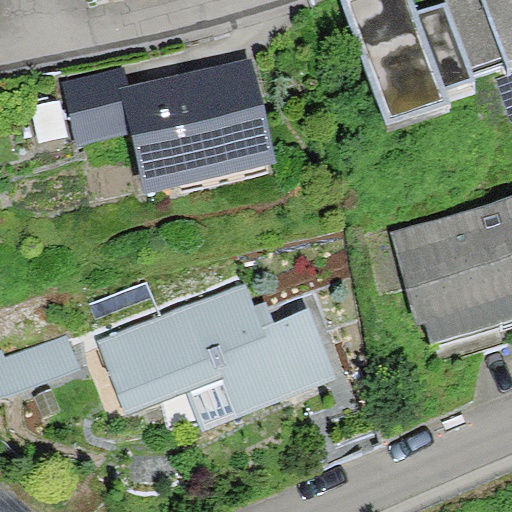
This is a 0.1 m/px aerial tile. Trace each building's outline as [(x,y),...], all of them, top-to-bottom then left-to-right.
[(403,0),(407,8),(377,21),(417,114),(511,74),(511,69),(482,0),(403,0)] [(511,0),(482,0),(511,69),(511,0)] [(119,64),(59,76),(69,128),(127,117),(139,175),(264,150),(245,58),(123,82),(119,64)] [(511,190),(396,220),(430,353),(511,332),(511,190)] [(239,276),(94,334),(114,383),(207,346),(232,405),(329,366),(304,306),(259,324),(239,276)] [(56,330),(5,350),(19,384),(84,358),(70,324),(56,330)] [(22,482),(0,462),(0,511),(42,511),(47,506),(53,511),(74,511),(90,496),(46,456),(22,482)]
